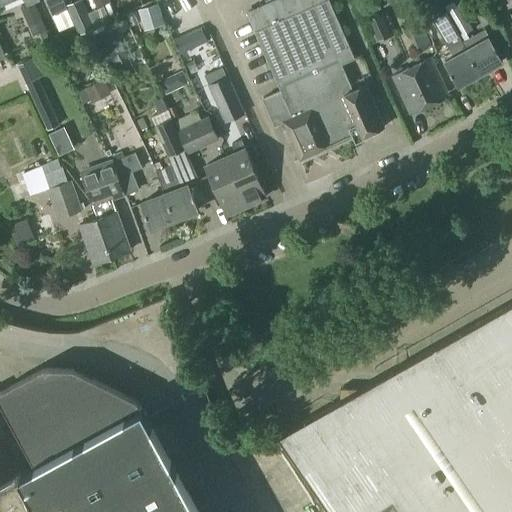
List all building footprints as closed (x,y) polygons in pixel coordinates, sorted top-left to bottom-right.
[(65,7),(78,35),(94,28),(80,0),(65,7)] [(276,0),(246,13),(280,91),(262,99),(274,126),(283,122),(286,130),(284,131),(288,141),(290,140),(299,160),(360,133),(361,137),(384,127),(365,85),(352,90),(341,65),(354,59),(327,0),(276,0)] [(438,0),(428,0),(435,18),(443,13),(438,0)] [(37,14),(32,1),(25,5),(19,7),(24,20),(37,14)] [(446,11),(462,39),(474,32),(458,4),(455,5),(446,11)] [(140,11),(146,31),(162,27),(156,7),(140,11)] [(387,11),(365,20),(375,43),(397,34),(387,11)] [(457,86),(479,73),(465,50),(444,13),(443,13),(435,18),(432,20),(454,57),(444,63),(457,86)] [(44,28),(37,14),(24,20),(31,34),(44,28)] [(498,29),(505,47),(511,44),(511,35),(508,25),(498,29)] [(487,38),(465,50),(479,73),(500,61),(487,38)] [(391,76),(408,115),(447,97),(429,58),(391,76)] [(210,87),(226,123),(242,116),(226,80),(210,87)] [(28,84),(48,129),(55,126),(35,81),(28,84)] [(84,91),(91,104),(109,95),(103,82),(84,91)] [(161,98),(152,102),(158,115),(167,111),(161,98)] [(217,141),(208,119),(177,133),(184,149),(187,155),(217,141)] [(184,149),(177,133),(171,120),(154,127),(167,156),(184,149)] [(235,153),(225,157),(246,205),(266,196),(240,139),(231,144),(235,153)] [(17,167),(25,189),(60,175),(52,153),(17,167)] [(114,163),(120,178),(141,170),(135,155),(114,163)] [(246,205),(225,157),(205,166),(226,214),(246,205)] [(111,162),(80,173),(96,218),(110,257),(128,250),(111,200),(123,196),(111,162)] [(155,172),(163,194),(174,220),(197,211),(187,185),(179,188),(171,166),(155,172)] [(17,169),(6,172),(10,188),(21,185),(17,169)] [(47,188),(56,218),(80,210),(70,180),(47,188)] [(174,220),(163,194),(140,203),(150,229),(174,220)] [(110,257),(96,218),(78,224),(92,263),(110,257)] [(8,226),(17,247),(34,241),(26,219),(8,226)] [(511,511),(511,303),(277,437),(328,511),(511,511)] [(0,511),(197,511),(140,408),(139,409),(136,402),(72,370),(40,369),(0,390),(0,404),(34,466),(16,476),(15,474),(0,482),(0,511)]
